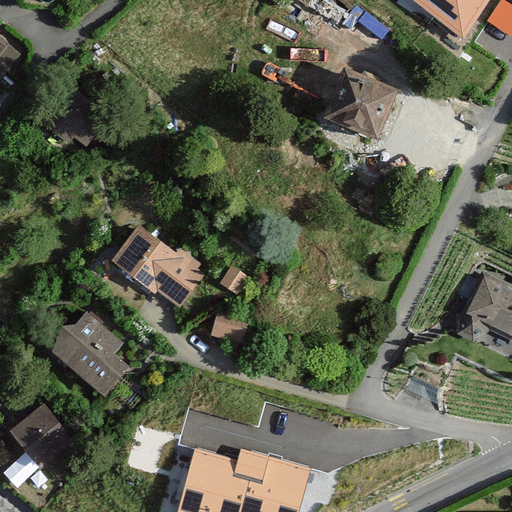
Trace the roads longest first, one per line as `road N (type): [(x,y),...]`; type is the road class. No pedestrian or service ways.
road 1 (residential): [(511,88),(367,402),(511,446)]
road 2 (unclassified): [(400,511),(511,459)]
